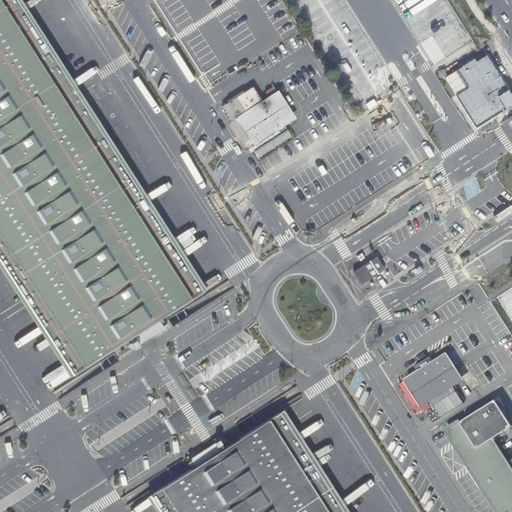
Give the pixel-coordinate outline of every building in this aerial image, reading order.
[(16,0),(0,0),(0,257),(74,374),(203,291),(16,0)] [(511,105),(511,95),(486,54),(446,80),(477,128),(511,105)] [(283,123),(293,117),(278,93),(264,101),(253,85),(228,101),(240,120),(233,124),(251,152),(257,148),(287,129),(283,123)] [(361,284),(385,269),(377,256),(353,271),(361,284)] [(417,370),(403,379),(419,404),(425,400),(429,406),(452,391),(448,385),(460,378),(445,353),(432,361),(428,355),(414,364),(417,370)] [(493,400),(445,430),(497,511),(511,511),(511,470),(491,438),(510,426),(493,400)] [(270,419),(329,511),(350,511),(284,409),(270,419)] [(329,511),(270,419),(162,488),(177,511),(329,511)] [(215,442),(193,456),(198,465),(221,450),(216,442),(215,442)] [(157,511),(177,511),(162,488),(148,497),(157,511)]
